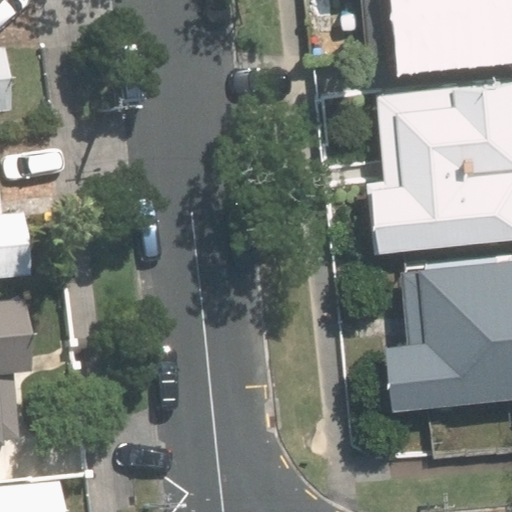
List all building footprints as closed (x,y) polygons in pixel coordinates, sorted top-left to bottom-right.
[(511,0),(395,0),(399,38),(511,26),(511,0)] [(0,107),(11,107),(6,44),(0,43),(0,107)] [(370,187),(377,250),(511,235),(511,84),(377,99),(387,186),(370,187)] [(0,274),(32,272),(26,208),(2,211),(0,187),(0,274)] [(380,342),(387,411),(511,397),(511,257),(400,269),(407,339),(380,342)] [(0,442),(19,441),(13,368),(32,367),(26,296),(0,298),(0,442)] [(61,511),(58,477),(0,481),(0,511),(61,511)]
